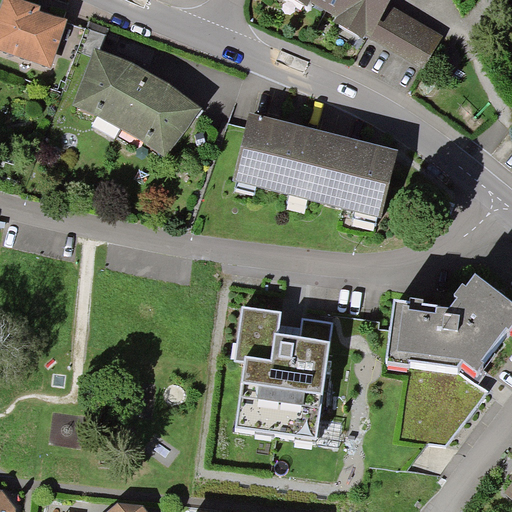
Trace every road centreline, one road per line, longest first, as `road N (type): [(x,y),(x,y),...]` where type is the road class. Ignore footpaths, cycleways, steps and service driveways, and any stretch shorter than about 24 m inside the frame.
road 1 (residential): [(503,200),(452,258),(398,279),(337,278),(87,234),(0,205)]
road 2 (residential): [(503,200),(408,124),(317,80),(107,0)]
